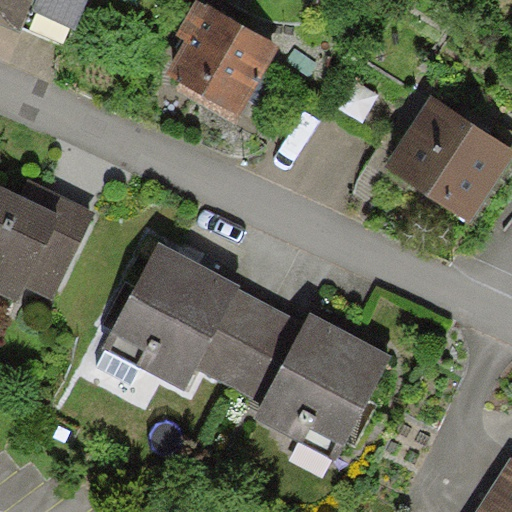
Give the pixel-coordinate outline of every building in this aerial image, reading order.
[(0,0),(0,36),(11,41),(17,27),(70,51),(93,0),(0,0)] [(276,49),(197,3),(174,42),(187,49),(169,80),(235,118),(276,49)] [(511,155),(511,149),(435,101),(388,176),(468,226),(511,155)] [(45,300),(84,217),(51,201),(43,219),(0,198),(0,302),(5,305),(14,285),(45,300)] [(231,287),(149,246),(96,353),(177,394),(188,373),(231,287)] [(300,321),(231,287),(188,373),(257,407),(300,321)] [(379,361),(300,321),(257,407),(249,425),(327,464),(379,361)] [(511,511),(511,459),(481,511),(511,511)]
